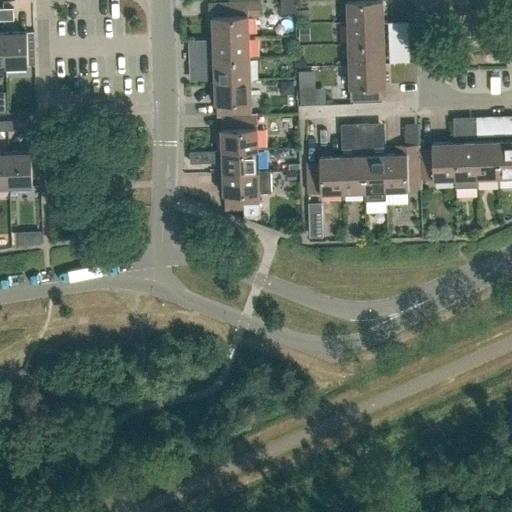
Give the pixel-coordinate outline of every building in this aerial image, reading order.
[(209,15),(212,15),(213,37),(249,36),(248,14),(260,14),(259,0),(208,2),(209,15)] [(383,20),(382,0),(346,0),(348,21),(383,20)] [(4,20),(14,19),(14,7),(4,8),(4,20)] [(384,42),(383,20),(348,21),(348,43),(384,42)] [(28,65),(27,31),(4,32),(6,66),(28,65)] [(389,34),(389,42),(406,41),(405,33),(389,34)] [(250,57),(249,36),(213,37),(214,59),(250,57)] [(389,42),(389,50),(406,49),(406,41),(389,42)] [(348,43),(349,65),(385,64),(384,42),(348,43)] [(192,52),(192,59),(209,59),(209,51),(192,52)] [(215,80),(250,79),(250,57),(214,59),(215,80)] [(192,59),(193,67),(209,67),(209,59),(192,59)] [(333,59),(331,77),(340,77),(342,60),(333,59)] [(381,86),(386,86),(385,64),(349,65),(350,100),(382,98),(381,86)] [(314,72),(298,72),(298,84),(315,83),(314,72)] [(215,80),(216,102),(220,102),(221,115),(225,115),(252,114),(250,79),(215,80)] [(315,95),(314,84),(290,86),(291,98),(315,95)] [(222,149),(191,150),(191,151),(258,148),(257,113),(252,114),(225,115),(226,127),(221,127),(222,149)] [(497,118),(489,118),(489,135),(497,135),(497,118)] [(497,118),(497,135),(505,135),(504,118),(497,118)] [(20,129),(20,119),(8,120),(8,130),(20,129)] [(461,119),(453,120),(454,136),(462,136),(461,119)] [(352,152),(352,154),(342,155),(343,191),(365,190),(363,154),(362,123),(357,124),(354,126),(355,149),(352,152)] [(371,148),(370,132),(370,126),(367,123),(362,123),(363,154),(365,190),(365,200),(387,199),(386,189),(385,153),(375,154),(374,152),(371,148)] [(511,139),(497,140),(499,176),(511,175),(511,139)] [(454,141),(455,177),(456,187),(477,186),(477,176),(476,140),(454,141)] [(476,140),(477,176),(499,176),(497,140),(476,140)] [(396,142),(396,153),(385,153),(386,189),(421,188),(421,178),(420,157),(419,147),(420,147),(419,141),(396,142)] [(420,147),(419,141),(420,147),(419,147),(420,157),(421,178),(455,177),(454,141),(432,142),(432,147),(420,147)] [(191,162),(222,161),(223,171),(259,170),(258,148),(191,151),(191,162)] [(0,185),(10,185),(9,152),(0,151),(0,185)] [(33,185),(31,151),(9,152),(10,185),(33,185)] [(320,160),(307,161),(308,192),(343,191),(342,155),(319,156),(320,160)] [(270,170),(259,170),(223,171),(224,193),(228,193),(229,206),(244,205),(244,217),(260,216),(260,205),(259,192),(271,192),(270,170)] [(0,245),(9,245),(9,227),(0,227),(0,245)]
